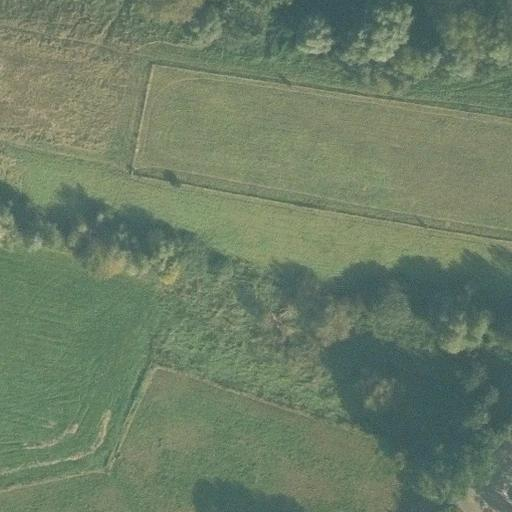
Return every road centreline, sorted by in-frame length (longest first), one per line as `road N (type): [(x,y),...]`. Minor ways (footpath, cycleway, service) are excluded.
road 1 (motorway): [(0,111),(511,202)]
road 2 (motorway): [(511,148),(0,57)]
